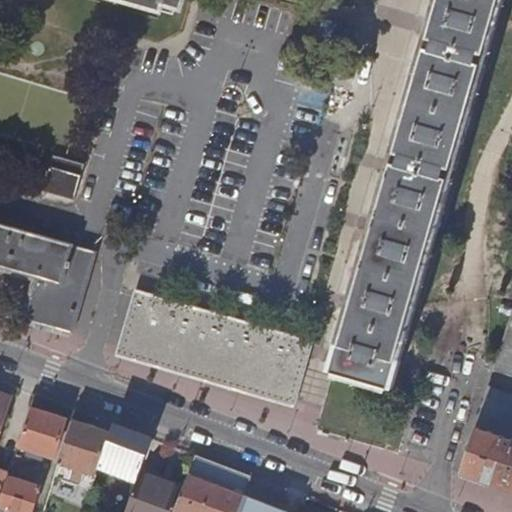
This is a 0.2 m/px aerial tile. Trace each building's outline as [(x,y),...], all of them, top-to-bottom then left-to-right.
[(123,0),(161,11),(163,4),(181,9),(183,0),(123,0)] [(501,0),(440,0),(432,28),(334,370),(380,383),(391,387),(465,129),(501,0)] [(319,123),(327,92),(300,86),(293,116),(319,123)] [(55,158),(44,194),(75,203),(85,167),(55,158)] [(36,323),(74,334),(97,252),(0,224),(0,265),(37,277),(28,309),(29,317),(33,322),(36,323)] [(137,291),(121,346),(297,396),(305,367),(312,342),(137,291)] [(511,315),(495,371),(511,375),(511,315)] [(297,396),(121,346),(118,357),(294,408),(297,396)] [(511,393),(490,387),(462,472),(511,488),(511,393)] [(1,499),(2,498),(10,471),(0,468),(0,434),(12,395),(0,391),(0,501),(1,501),(1,499)] [(32,406),(20,445),(55,457),(68,417),(32,406)] [(72,421),(59,461),(75,466),(72,479),(83,482),(87,470),(98,473),(101,465),(112,434),(72,421)] [(112,434),(101,465),(138,479),(141,471),(153,438),(115,424),(112,434)] [(1,501),(0,503),(0,511),(2,511),(4,508),(16,511),(33,511),(42,486),(15,477),(22,454),(17,453),(11,473),(9,476),(2,498),(1,499),(1,501)] [(253,476),(196,454),(184,487),(174,511),(239,511),(246,495),(253,476)] [(138,479),(125,511),(174,511),(184,487),(141,471),(138,479)] [(291,511),(246,495),(239,511),(291,511)]
